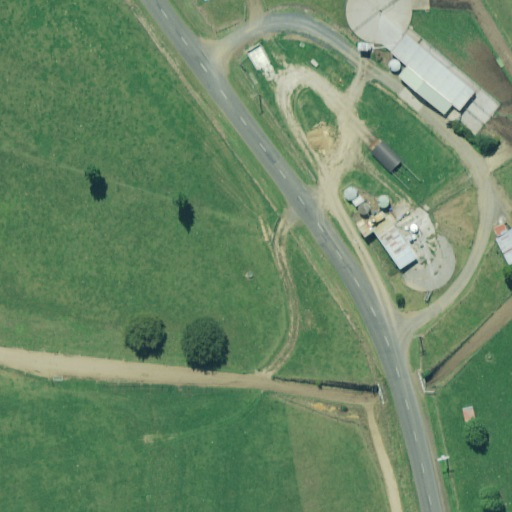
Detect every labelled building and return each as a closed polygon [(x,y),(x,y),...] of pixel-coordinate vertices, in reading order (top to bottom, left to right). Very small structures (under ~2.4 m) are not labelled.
[(476,93),(408,36),(393,53),(410,67),(401,77),(445,115),(454,105),(461,111),(476,93)] [(272,61),(261,43),(247,51),(258,70),(272,61)] [(401,163),(380,142),(371,151),(392,171),(401,163)] [(363,215),(365,216),(367,216),(368,216),(369,216),(370,216),(371,215),(372,214),(373,213),(373,212),(374,211),(374,210),(374,209),(374,208),(373,207),(372,205),(371,204),(370,203),(369,203),(367,203),(359,193),(359,192),(358,191),(358,190),(357,189),(356,188),(354,188),(353,188),(352,188),(351,188),(350,188),(349,189),(348,190),(347,191),(347,192),(346,193),(346,194),(346,195),(346,197),(347,198),(347,199),(348,200),(349,200),(351,201),(352,201),(353,201),(360,210),(360,211),(361,213),(361,214),(362,215),(363,215)] [(400,231),(391,219),(375,230),(402,270),(425,254),(412,235),(419,230),(413,222),(400,231)] [(375,232),(365,220),(358,225),(368,237),(375,232)] [(511,230),(511,231),(507,222),(492,229),(511,269),(511,230)]
